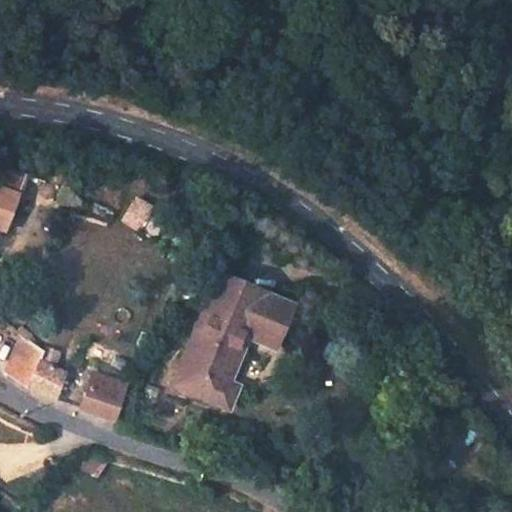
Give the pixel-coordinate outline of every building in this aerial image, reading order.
[(0,231),(21,182),(0,172),(0,231)] [(173,381),(217,400),(245,335),(279,350),(296,313),(231,282),(207,333),(196,329),(173,381)] [(0,340),(0,346),(12,355),(22,334),(10,325),(0,340)] [(22,334),(12,355),(3,372),(27,388),(49,401),(62,378),(51,371),(58,357),(45,348),(22,334)] [(79,412),(110,424),(128,378),(97,366),(79,412)]
